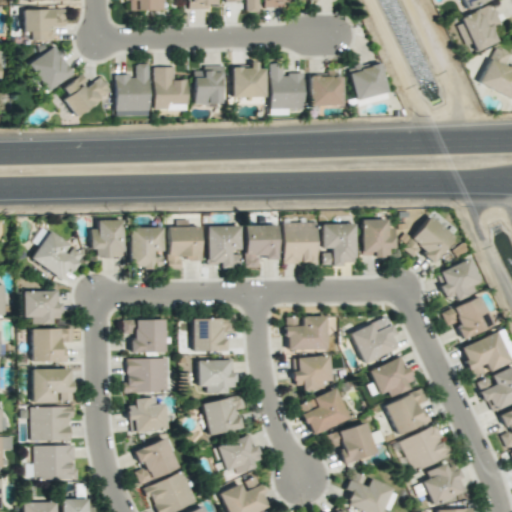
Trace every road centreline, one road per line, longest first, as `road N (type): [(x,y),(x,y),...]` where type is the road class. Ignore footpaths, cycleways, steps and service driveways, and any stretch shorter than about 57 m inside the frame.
road 1 (secondary): [(0,184),(511,173)]
road 2 (secondary): [(511,145),(0,156)]
road 3 (residential): [(94,299),(400,293)]
road 4 (residential): [(400,293),(496,511)]
road 5 (residential): [(100,42),(337,38)]
road 6 (residential): [(94,299),(98,437),(120,511)]
road 7 (residential): [(255,296),(261,379),(300,482)]
